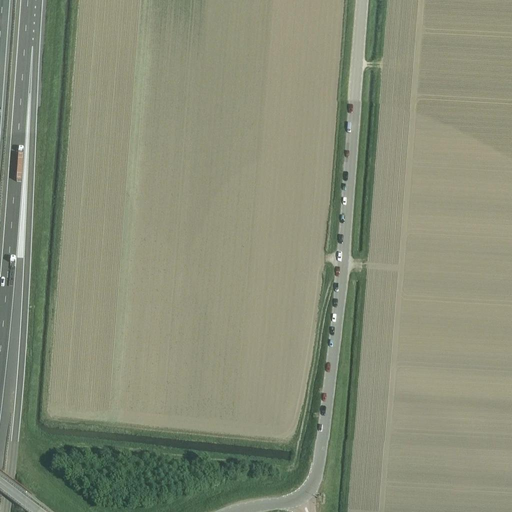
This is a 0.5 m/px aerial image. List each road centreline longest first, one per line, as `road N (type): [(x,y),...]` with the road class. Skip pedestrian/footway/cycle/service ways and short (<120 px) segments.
road 1 (unclassified): [(300,498),(317,475),(338,308),(362,0)]
road 2 (motorway): [(0,354),(28,0)]
